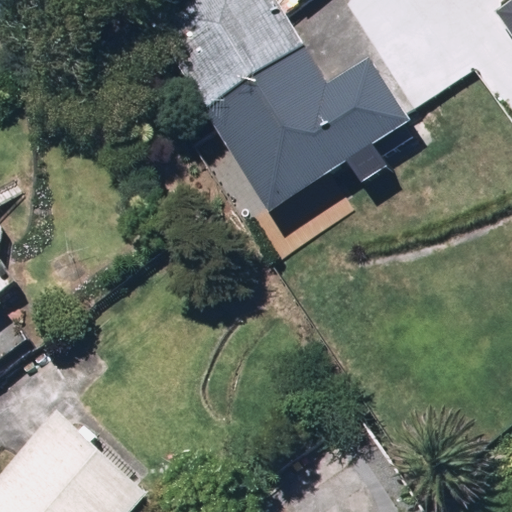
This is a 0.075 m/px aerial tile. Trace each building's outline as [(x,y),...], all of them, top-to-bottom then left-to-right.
[(296,0),(191,0),(206,19),(175,43),(308,220),(441,120),(432,108),(448,96),(410,46),(359,83),(296,0)] [(311,0),(334,30),(361,10),(353,0),(311,0)] [(511,0),(505,0),(497,6),(511,26),(511,0)] [(0,274),(0,327),(26,308),(0,274)] [(0,497),(0,511),(167,511),(181,499),(92,408),(0,497)]
